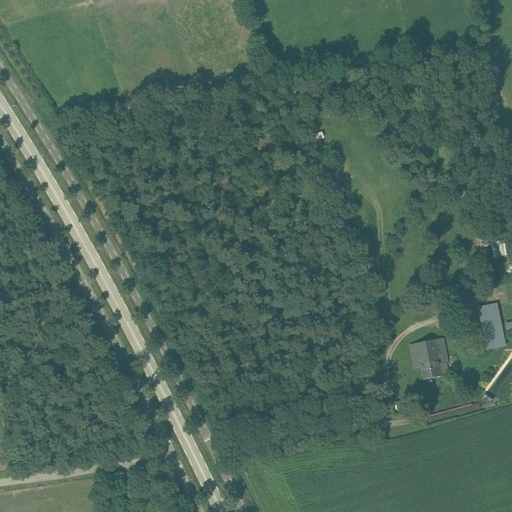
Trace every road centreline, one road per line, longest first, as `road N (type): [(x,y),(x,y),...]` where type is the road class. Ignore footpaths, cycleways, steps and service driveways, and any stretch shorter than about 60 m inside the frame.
road 1 (unclassified): [(243,511),(108,247),(0,67)]
road 2 (primary): [(221,511),(102,274),(0,105)]
road 3 (unclassified): [(172,455),(0,141)]
road 4 (unclassified): [(0,482),(172,455)]
